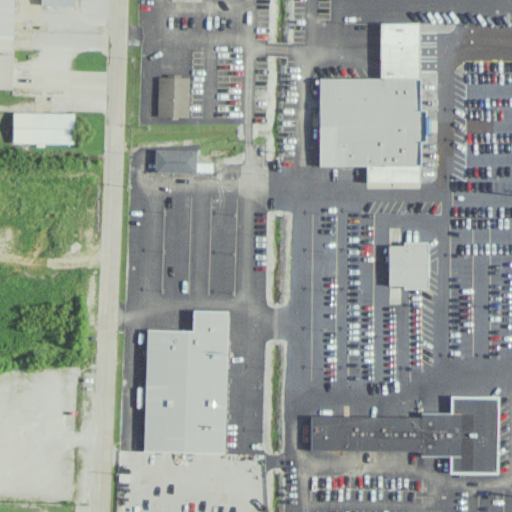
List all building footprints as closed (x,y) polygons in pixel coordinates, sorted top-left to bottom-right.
[(13,0),(0,0),(0,88),(11,88),(13,0)] [(317,78),(318,166),(365,166),(366,187),(419,188),(418,141),(424,141),(424,109),(419,109),(418,77),(417,22),(378,23),(378,78),(317,78)] [(188,78),(157,77),(156,116),(187,117),(188,78)] [(73,113),(12,112),(12,143),(73,144),(73,113)] [(196,150),(155,149),(154,172),(195,173),(196,150)] [(402,242),(402,245),(387,246),(387,285),(403,284),(403,288),(426,288),(426,242),(402,242)] [(191,310),(191,330),(146,329),(142,451),(223,452),(227,311),(191,310)] [(309,416),(309,450),(418,450),(418,455),(448,456),(448,473),(496,473),(497,396),(449,395),(449,412),(419,412),(419,417),(309,416)]
